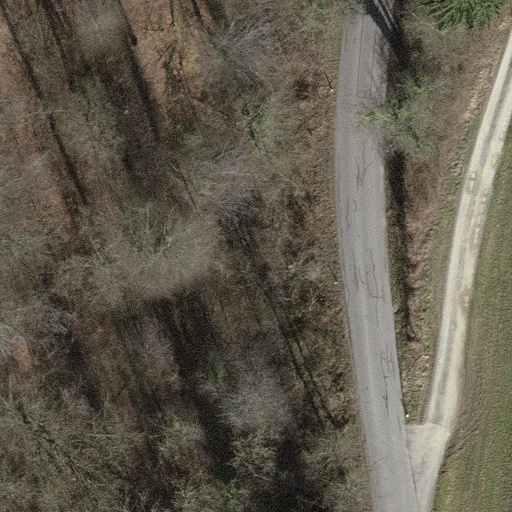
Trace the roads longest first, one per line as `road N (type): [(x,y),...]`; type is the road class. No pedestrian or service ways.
road 1 (tertiary): [(393,511),(359,183),(374,0)]
road 2 (track): [(405,511),(441,424),(482,198),(511,101)]
